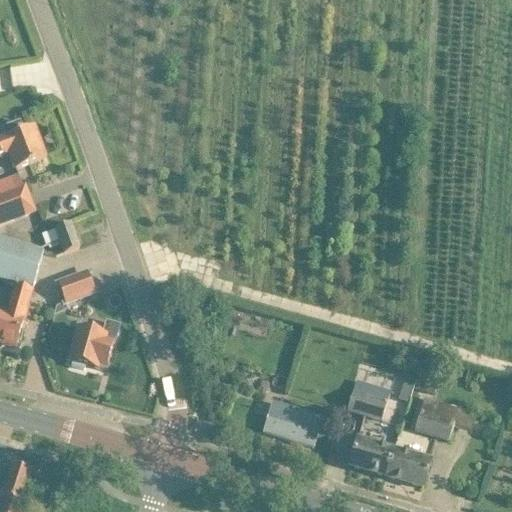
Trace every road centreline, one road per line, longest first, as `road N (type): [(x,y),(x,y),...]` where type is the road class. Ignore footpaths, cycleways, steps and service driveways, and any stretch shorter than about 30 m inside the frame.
road 1 (unclassified): [(167,459),(178,403),(32,0)]
road 2 (tertiary): [(348,511),(167,459)]
road 3 (tertiary): [(167,459),(0,410)]
